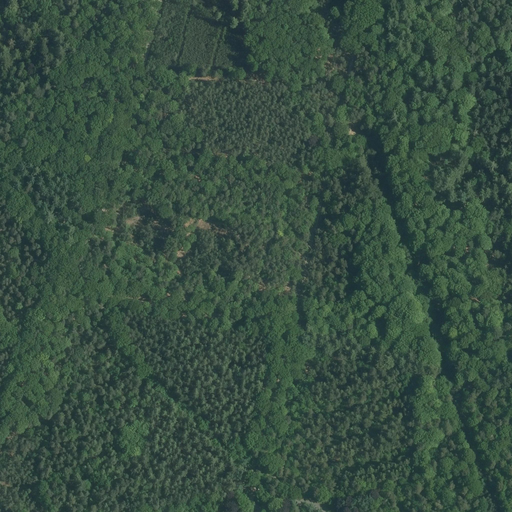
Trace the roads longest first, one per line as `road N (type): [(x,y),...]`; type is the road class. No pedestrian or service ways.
road 1 (track): [(447,0),(497,329),(448,382),(287,347)]
road 2 (track): [(365,0),(250,500)]
road 3 (track): [(159,0),(98,223),(0,443)]
road 4 (track): [(293,318),(218,316),(114,296),(68,260)]
